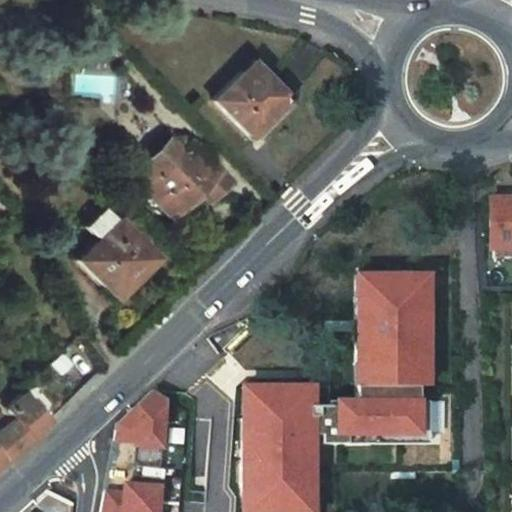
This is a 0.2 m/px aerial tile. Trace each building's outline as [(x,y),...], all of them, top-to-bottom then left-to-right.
[(237,72),(196,110),(230,147),(271,108),(237,72)] [(147,150),(111,185),(155,229),(182,203),(193,214),(213,194),(202,183),(171,154),(161,163),(147,150)] [(511,268),(511,218),(505,219),(470,219),(471,269),(511,268)] [(78,249),(97,231),(87,220),(68,240),(78,249)] [(97,231),(56,271),(88,303),(109,281),(118,290),(138,271),(97,231)] [(423,272),(352,273),(354,397),(331,397),(332,434),(417,433),(416,382),(424,382),(423,272)] [(309,511),(309,385),(238,386),(239,511),(309,511)] [(166,402),(154,392),(124,422),(120,439),(137,440),(137,445),(163,446),(166,402)] [(11,405),(0,412),(0,456),(31,431),(11,405)] [(160,511),(162,485),(126,483),(126,491),(106,489),(101,511),(160,511)]
